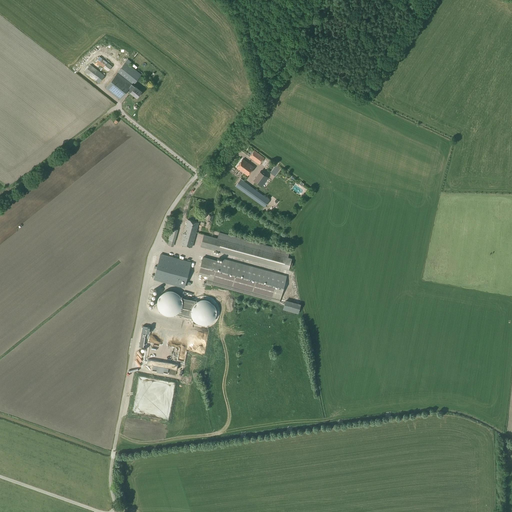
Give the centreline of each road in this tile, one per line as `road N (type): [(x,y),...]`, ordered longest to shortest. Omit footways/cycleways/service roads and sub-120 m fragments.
road 1 (track): [(116,511),(112,445),(148,262),(174,198),(197,174)]
road 2 (unclassified): [(110,112),(119,110),(202,178),(334,0)]
road 3 (track): [(110,112),(0,198)]
